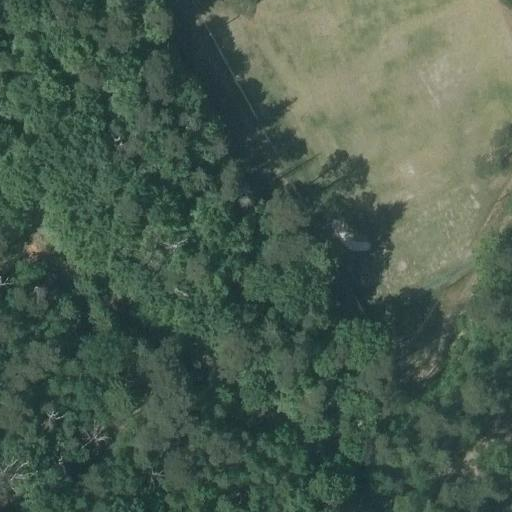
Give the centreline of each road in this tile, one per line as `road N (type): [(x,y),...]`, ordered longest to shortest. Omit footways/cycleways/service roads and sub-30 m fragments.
road 1 (track): [(0,183),(322,447)]
road 2 (unknown): [(322,447),(474,382),(511,352)]
